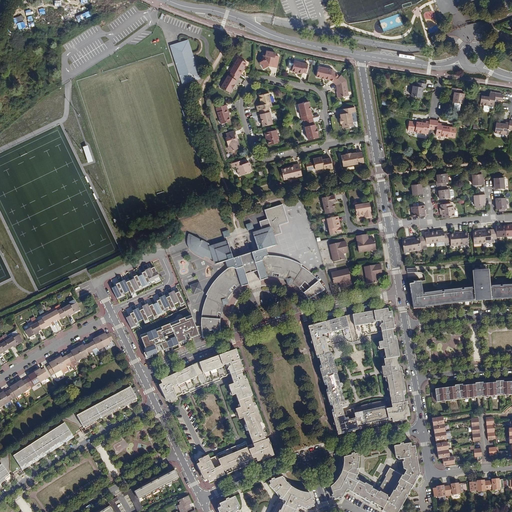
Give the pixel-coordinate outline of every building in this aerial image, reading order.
[(451,4),(440,7),(443,15),(453,12),(451,4)] [(187,40),(170,45),(182,84),(199,78),(187,40)] [(264,60),(260,63),(264,69),(268,66),(269,65),(272,66),(272,67),(276,68),(279,56),(275,56),(272,55),(272,52),(266,51),(264,60)] [(229,71),(231,72),(240,78),(245,71),(244,70),(245,68),(248,64),(238,58),(229,71)] [(308,65),(293,62),(289,61),(287,69),(292,69),(291,72),(296,73),(298,73),(302,74),(303,73),(306,74),(308,65)] [(333,82),(339,77),(331,69),(319,67),(317,77),(329,80),(332,83),(333,82)] [(240,78),(231,72),(229,76),(228,75),(220,87),(231,93),(233,89),(234,89),(236,85),(235,85),(240,78)] [(341,75),(339,77),(333,82),(336,86),(338,98),(348,96),(346,81),(341,75)] [(426,83),(416,82),(416,87),(412,86),(410,96),(421,98),(422,87),(425,88),(426,83)] [(465,89),(452,87),(451,92),(453,92),(452,103),(454,103),(462,104),(465,89)] [(488,96),(480,95),(479,103),(483,104),(483,109),(484,110),(487,111),(489,110),(489,107),(491,108),(492,107),(493,105),(493,106),(494,98),(503,100),(503,94),(489,92),(488,96)] [(256,111),(258,110),(267,108),(272,107),(269,93),(258,96),(260,103),(260,105),(259,106),(255,107),(256,111)] [(302,120),(304,120),(313,118),(309,102),(299,104),(302,120)] [(232,112),(234,111),(231,103),(216,108),(221,124),(235,120),(232,112)] [(355,112),(354,107),(340,110),(341,114),(340,114),(341,118),(342,124),(343,128),(353,126),(351,113),(355,112)] [(272,124),(267,108),(258,110),(260,114),(259,115),(260,119),(261,122),(263,127),(272,124)] [(313,118),(304,120),(306,126),(305,126),(308,140),(318,137),(317,133),(318,133),(317,128),(316,128),(315,124),(314,124),(313,118)] [(432,129),(434,120),(429,120),(429,122),(425,121),(424,123),(415,122),(414,131),(427,134),(428,128),(432,129)] [(434,120),(432,129),(436,129),(435,135),(455,138),(457,128),(441,126),(441,124),(437,123),(438,121),(434,120)] [(511,130),(511,120),(509,120),(509,122),(505,122),(504,124),(495,122),(494,132),(507,134),(508,129),(511,130)] [(279,143),(276,130),(265,132),(266,137),(267,136),(268,140),(269,145),(279,143)] [(240,148),(234,131),(226,134),(227,138),(225,138),(228,146),(227,148),(234,151),(235,149),(240,148)] [(91,149),(86,150),(91,166),(96,165),(91,149)] [(364,162),(362,152),(356,153),(355,152),(351,153),(350,153),(346,154),(345,154),(341,155),(343,166),(364,162)] [(333,168),(331,158),(322,160),(322,157),(313,159),(315,170),(324,168),(324,169),(333,168)] [(251,172),(249,164),(245,165),(243,159),(230,164),(232,168),(236,166),(239,176),(251,172)] [(299,165),(286,168),(281,170),(284,180),(301,175),(299,165)] [(436,183),(436,187),(446,185),(446,182),(448,181),(447,173),(437,174),(437,179),(438,183),(436,183)] [(472,185),(484,184),(484,181),(483,179),(482,179),(482,177),(481,173),(471,174),(472,185)] [(493,177),(493,182),(494,182),(494,183),(493,183),(493,188),(503,188),(503,177),(493,177)] [(423,194),(423,189),(421,189),(421,187),(421,183),(411,184),(412,195),(423,194)] [(446,185),(436,187),(437,190),(439,190),(439,193),(440,199),(450,197),(449,189),(447,189),(446,185)] [(333,204),(332,202),(334,202),(336,201),(335,194),(322,197),(325,213),(334,211),(333,207),(335,206),(334,203),(333,204)] [(483,199),(485,199),(485,194),(473,195),(474,205),(477,205),(477,207),(483,207),(482,205),(484,205),(483,201),(483,199)] [(498,209),(505,209),(506,209),(506,198),(494,198),(494,204),(496,204),(496,205),(495,205),(496,209),(498,209)] [(373,216),(372,215),(370,202),(355,204),(357,215),(365,213),(365,215),(365,218),(373,216)] [(262,230),(253,233),(258,251),(261,259),(254,261),(257,271),(259,277),(261,276),(264,276),(267,276),(272,276),(273,274),(279,275),(279,278),(286,280),(287,285),(293,283),(297,286),(300,289),(302,287),(306,291),(304,294),(307,297),(308,300),(313,298),(315,296),(314,294),(315,293),(318,292),(319,294),(321,292),(325,290),(320,284),(315,278),(307,271),(301,267),(301,265),(295,263),(293,266),(291,265),(289,264),(286,263),(283,262),(279,261),(275,261),(273,260),(269,260),(268,257),(266,249),(276,245),(273,236),(277,235),(275,231),(280,230),(279,226),(288,223),(283,205),(265,210),(268,219),(264,221),(265,225),(261,226),(262,230)] [(413,217),(424,215),(424,210),(425,209),(425,205),(412,207),(413,217)] [(442,212),(442,214),(442,218),(454,217),(453,206),(451,207),(441,208),(439,208),(440,212),(442,212)] [(339,225),(337,216),(327,218),(330,235),(342,232),(340,225),(339,225)] [(496,237),(505,236),(505,225),(495,226),(496,229),(492,229),(492,231),(492,237),(493,239),(496,239),(496,237)] [(434,232),(435,243),(444,242),(444,244),(448,243),(448,241),(447,235),(447,234),(443,234),(443,230),(434,232)] [(482,243),(481,230),(477,231),(477,232),(472,232),(473,244),(482,243)] [(485,230),(481,230),(482,243),(491,243),(490,237),(490,231),(485,231),(485,230)] [(224,239),(226,238),(230,237),(229,234),(228,231),(222,233),(224,239)] [(426,244),(435,243),(434,232),(425,233),(425,236),(421,237),(421,238),(422,244),(422,246),(426,246),(426,244)] [(459,245),(458,232),(454,233),(454,234),(451,234),(449,235),(449,241),(450,246),(459,245)] [(462,232),(458,232),(459,245),(468,245),(467,233),(462,233),(462,232)] [(225,261),(228,269),(227,270),(221,274),(215,280),(210,287),(206,295),(208,296),(205,302),(203,312),(201,322),(201,327),(196,327),(199,335),(200,337),(203,336),(209,333),(208,331),(213,331),(214,332),(220,329),(220,326),(220,320),(217,320),(218,313),(221,313),(222,311),(223,306),(229,304),(227,299),(232,293),(229,291),(234,286),(236,288),(240,285),(243,283),(245,282),(247,281),(246,275),(243,266),(242,266),(235,268),(233,260),(227,242),(209,247),(208,245),(189,234),(189,236),(188,244),(190,243),(191,246),(189,247),(196,254),(198,251),(206,256),(213,260),(218,259),(220,263),(225,261)] [(368,239),(368,235),(365,235),(365,234),(356,235),(359,252),(376,249),(374,238),(368,239)] [(410,239),(412,252),(421,250),(420,245),(419,238),(418,238),(414,239),(414,238),(410,239)] [(403,253),(412,252),(410,239),(406,239),(407,240),(401,241),(403,253)] [(344,253),(347,252),(346,250),(348,249),(346,240),(329,244),(334,261),(345,259),(344,253)] [(246,255),(248,263),(254,261),(261,259),(258,251),(246,255)] [(242,266),(243,265),(248,264),(248,263),(246,255),(233,260),(235,268),(242,266)] [(293,266),(295,263),(284,259),(274,257),(268,257),(269,260),(273,260),(275,261),(279,261),(283,262),(286,263),(289,264),(291,265),(293,266)] [(165,261),(157,264),(161,273),(168,270),(165,261)] [(254,261),(248,263),(248,264),(251,273),(257,271),(254,261)] [(377,276),(381,275),(381,273),(382,272),(381,263),(364,266),(367,283),(378,282),(377,276)] [(248,264),(243,265),(243,266),(246,275),(251,273),(248,264)] [(151,268),(145,271),(145,272),(150,283),(155,281),(157,283),(162,281),(155,267),(151,269),(151,268)] [(339,282),(340,285),(343,285),(343,286),(352,284),(348,268),(331,272),(334,283),(339,282)] [(476,294),(477,301),(481,300),(480,298),(484,297),(484,300),(488,299),(487,293),(488,292),(491,292),(491,287),(489,287),(487,270),(472,271),(474,288),(472,288),(472,293),(475,293),(476,294)] [(137,277),(142,287),(151,283),(150,283),(145,272),(141,273),(142,275),(137,277)] [(129,281),(134,291),(142,287),(137,277),(137,276),(133,277),(134,279),(129,281)] [(119,283),(124,294),(129,291),(131,296),(135,294),(135,292),(134,291),(129,281),(129,280),(125,281),(124,281),(119,283)] [(461,302),(477,301),(476,294),(475,293),(472,293),(472,288),(472,287),(463,288),(463,289),(461,289),(461,288),(443,290),(443,291),(442,292),(441,290),(424,292),(424,294),(423,294),(421,285),(421,281),(413,281),(413,283),(409,283),(413,308),(425,308),(425,306),(461,302)] [(199,282),(190,286),(194,295),(203,291),(199,282)] [(112,289),(116,299),(125,295),(124,294),(119,283),(115,285),(116,286),(112,289)] [(511,283),(508,284),(507,284),(507,286),(502,286),(500,286),(495,287),(495,285),(491,285),(491,287),(491,292),(488,292),(487,293),(488,299),(507,298),(511,297),(511,283)] [(174,291),(168,294),(169,295),(174,305),(179,302),(181,307),(185,305),(178,290),(174,292),(174,291)] [(160,300),(164,309),(169,307),(171,311),(176,309),(174,305),(169,295),(165,297),(164,296),(159,298),(160,300)] [(152,305),(157,314),(165,310),(164,309),(160,300),(156,302),(157,303),(152,305)] [(31,328),(25,331),(29,338),(35,335),(34,334),(47,328),(46,325),(61,317),(61,319),(74,312),(74,313),(80,310),(76,303),(71,306),(70,305),(58,312),(57,310),(42,318),(43,320),(30,327),(31,328)] [(147,304),(142,307),(142,308),(146,316),(151,314),(153,318),(158,316),(157,315),(152,305),(151,303),(147,305),(147,304)] [(133,313),(137,321),(142,318),(144,323),(148,321),(146,316),(142,308),(138,310),(138,309),(132,311),(133,313)] [(336,321),(336,319),(328,321),(329,323),(325,324),(325,322),(315,325),(315,327),(312,328),(311,326),(308,327),(310,334),(313,334),(314,336),(311,337),(312,341),(315,340),(317,347),(326,344),(330,343),(330,344),(345,340),(352,339),(362,336),(377,333),(381,332),(392,330),(394,329),(393,322),(391,323),(390,319),(393,319),(391,312),(388,312),(388,315),(385,316),(384,310),(373,311),(374,313),(371,314),(371,312),(362,313),(362,315),(357,316),(356,314),(352,315),(353,319),(347,321),(346,316),(342,317),(342,320),(336,321)] [(126,318),(130,327),(138,323),(137,321),(133,313),(129,314),(130,316),(126,318)] [(196,327),(191,315),(161,327),(162,329),(156,332),(155,329),(140,335),(145,349),(144,349),(147,357),(157,353),(157,352),(169,347),(169,348),(178,345),(177,344),(199,335),(196,327)] [(0,352),(4,350),(5,351),(17,344),(18,345),(23,342),(16,331),(11,334),(13,336),(9,339),(7,335),(3,338),(5,342),(1,345),(0,344),(0,352)] [(99,336),(105,347),(111,344),(110,341),(113,340),(109,333),(107,335),(106,333),(105,333),(99,336)] [(382,367),(383,371),(388,370),(389,373),(383,374),(384,378),(387,377),(390,398),(394,398),(394,400),(404,399),(403,396),(405,392),(401,370),(399,368),(397,368),(396,365),(398,364),(397,357),(399,357),(396,338),(393,337),(392,337),(391,334),(382,336),(383,342),(381,342),(382,350),(384,349),(386,359),(384,360),(385,367),(382,367)] [(94,341),(89,344),(92,350),(97,348),(98,350),(105,347),(99,336),(93,339),(94,341)] [(84,345),(77,348),(83,359),(89,355),(88,353),(92,350),(89,344),(85,346),(84,345)] [(67,356),(70,362),(76,359),(77,362),(83,359),(77,348),(71,352),(72,353),(67,356)] [(338,381),(332,360),(330,361),(329,358),(331,357),(330,354),(329,354),(327,348),(314,351),(316,358),(319,359),(320,365),(319,368),(324,385),(326,386),(327,388),(326,391),(329,405),(332,406),(333,409),(331,412),(332,413),(341,411),(340,409),(342,408),(345,407),(346,406),(346,405),(345,404),(343,405),(342,402),(344,401),(341,390),(336,392),(335,389),(340,388),(340,387),(341,386),(340,385),(339,384),(337,385),(337,382),(338,381)] [(183,372),(182,370),(175,374),(176,375),(173,377),(172,375),(163,379),(164,381),(161,383),(162,384),(158,386),(161,392),(163,391),(165,394),(163,395),(166,401),(169,400),(176,397),(182,394),(182,395),(189,392),(190,392),(191,392),(202,387),(201,386),(207,382),(207,384),(217,380),(219,379),(220,377),(226,375),(230,373),(239,370),(242,369),(240,362),(236,363),(235,360),(239,359),(236,350),(233,351),(233,352),(230,353),(229,352),(219,356),(219,357),(216,358),(216,357),(209,359),(209,361),(203,363),(202,362),(199,363),(200,367),(194,369),(192,366),(188,368),(188,369),(183,372)] [(66,364),(70,362),(67,356),(62,358),(62,357),(55,360),(61,371),(67,367),(66,364)] [(64,375),(61,371),(55,360),(49,364),(50,365),(47,367),(52,376),(55,374),(57,379),(64,375)] [(40,369),(34,373),(41,383),(50,377),(45,368),(41,370),(40,369)] [(31,388),(41,383),(34,373),(29,376),(30,378),(26,380),(31,388)] [(241,414),(237,415),(239,419),(243,417),(245,424),(244,424),(244,425),(244,426),(245,430),(247,431),(248,430),(251,440),(264,436),(265,435),(265,433),(264,432),(263,432),(259,423),(261,422),(255,403),(254,402),(252,402),(250,396),(252,395),(246,377),(244,375),(243,375),(241,376),(240,374),(231,378),(233,383),(228,385),(232,395),(235,394),(239,403),(238,404),(237,406),(238,408),(235,409),(236,412),(239,411),(241,414)] [(22,394),(31,388),(26,380),(23,382),(22,380),(16,384),(22,394)] [(435,391),(432,391),(433,402),(444,400),(471,397),(492,396),(511,394),(511,381),(489,382),(458,385),(435,389),(435,391)] [(16,398),(22,394),(16,384),(10,388),(11,389),(8,391),(12,398),(15,396),(16,398)] [(135,401),(137,399),(136,398),(139,396),(137,393),(134,394),(133,393),(137,391),(135,387),(132,389),(130,387),(94,406),(77,416),(74,410),(70,412),(54,422),(58,428),(16,455),(14,457),(10,450),(0,456),(0,486),(1,485),(0,484),(4,481),(5,482),(10,478),(9,477),(12,474),(14,476),(28,466),(27,464),(32,462),(33,463),(37,460),(36,459),(40,456),(41,458),(45,455),(44,453),(49,451),(50,452),(54,449),(53,448),(57,445),(58,447),(63,444),(62,442),(66,440),(67,442),(74,437),(82,431),(81,430),(84,428),(85,430),(91,426),(90,425),(95,423),(95,424),(100,422),(99,420),(103,418),(104,419),(109,417),(108,415),(112,413),(113,414),(118,412),(117,410),(121,408),(122,410),(127,407),(126,405),(130,403),(131,405),(136,402),(135,401)] [(13,399),(12,398),(8,391),(5,393),(4,392),(0,394),(0,399),(4,405),(13,399)] [(399,403),(391,404),(389,404),(388,402),(364,407),(345,412),(346,415),(344,415),(333,418),(336,429),(339,428),(340,431),(337,432),(338,435),(343,434),(343,432),(348,431),(348,432),(370,427),(369,423),(373,422),(374,426),(389,423),(406,419),(406,416),(409,416),(407,405),(400,406),(399,403)] [(344,415),(343,410),(341,411),(332,413),(332,414),(333,418),(344,415)] [(432,420),(433,425),(444,423),(443,416),(433,418),(433,420),(432,420)] [(435,432),(445,431),(444,423),(433,425),(433,430),(435,429),(435,432)] [(445,431),(435,432),(436,435),(434,435),(435,440),(447,438),(445,431)] [(253,444),(266,439),(264,436),(251,440),(253,444)] [(266,439),(253,444),(247,446),(246,443),(245,444),(244,442),(218,454),(218,455),(210,459),(208,455),(198,460),(199,463),(200,466),(197,467),(204,481),(207,479),(209,483),(224,475),(234,471),(232,467),(236,465),(238,469),(254,463),(266,458),(265,454),(268,453),(269,457),(274,456),(267,439),(266,439)] [(438,448),(438,450),(448,449),(447,442),(436,443),(436,448),(438,448)] [(411,443),(394,446),(395,457),(399,456),(399,460),(404,459),(404,461),(402,462),(403,469),(406,470),(404,473),(416,480),(420,474),(417,460),(415,460),(415,457),(417,456),(415,445),(411,446),(411,443)] [(450,457),(448,449),(438,450),(439,453),(437,453),(438,459),(450,457)] [(340,486),(347,490),(358,496),(383,510),(382,511),(383,511),(397,511),(406,498),(404,497),(411,485),(413,486),(415,483),(402,476),(403,475),(389,468),(377,491),(374,489),(373,491),(371,489),(371,488),(372,487),(365,483),(364,484),(358,481),(358,482),(357,481),(356,477),(358,473),(356,473),(356,470),(358,469),(359,457),(357,456),(357,453),(348,455),(348,456),(348,457),(348,458),(348,459),(348,460),(347,461),(347,462),(347,463),(347,464),(347,465),(347,466),(347,467),(346,467),(346,468),(346,469),(346,470),(346,471),(345,472),(345,473),(344,474),(344,475),(344,476),(343,477),(343,478),(342,479),(342,480),(341,481),(341,482),(340,486)] [(453,456),(450,457),(438,459),(439,462),(443,462),(443,463),(444,463),(444,466),(454,464),(453,456)] [(340,476),(337,480),(341,482),(341,481),(342,480),(342,479),(343,478),(343,477),(344,476),(344,475),(344,474),(345,473),(345,472),(346,471),(346,470),(343,469),(342,470),(340,476)] [(132,489),(124,494),(125,497),(128,495),(137,511),(138,511),(139,511),(144,509),(139,500),(179,478),(175,470),(172,471),(159,479),(159,478),(150,483),(150,484),(135,492),(134,492),(133,492),(132,489)] [(404,473),(403,475),(402,476),(415,483),(416,480),(404,473)] [(284,485),(286,487),(288,485),(288,484),(285,481),(282,476),(279,478),(280,479),(280,480),(281,482),(282,483),(282,484),(284,485)] [(294,511),(298,505),(301,499),(301,498),(299,495),(298,494),(296,494),(295,494),(294,493),(293,493),(292,493),(291,492),(290,491),(289,490),(288,489),(287,488),(286,487),(284,485),(282,484),(282,483),(281,482),(280,480),(280,479),(279,478),(269,481),(271,484),(269,485),(280,497),(279,498),(280,499),(282,499),(281,503),(279,502),(277,502),(272,511),(294,511)] [(488,481),(489,490),(492,490),(493,491),(501,491),(500,489),(504,489),(503,480),(500,480),(497,481),(496,479),(491,479),(492,481),(488,481)] [(337,480),(336,481),(335,482),(333,484),(330,486),(332,491),(333,490),(336,488),(340,486),(341,482),(337,480)] [(489,490),(488,481),(485,481),(485,480),(480,480),(480,482),(477,482),(473,483),(474,487),(471,488),(472,492),(474,491),(474,492),(478,491),(478,493),(486,492),(486,491),(489,490)] [(451,485),(448,486),(449,495),(452,494),(453,496),(460,495),(460,493),(463,493),(462,484),(459,484),(458,484),(456,485),(456,483),(450,484),(451,485)] [(288,485),(286,487),(287,488),(288,489),(289,490),(290,491),(291,492),(292,493),(293,493),(294,493),(295,494),(296,494),(298,494),(299,495),(300,492),(300,491),(295,489),(291,487),(288,485)] [(404,497),(406,498),(413,486),(411,485),(404,497)] [(446,495),(449,495),(448,486),(444,487),(444,485),(439,485),(439,487),(439,488),(436,488),(433,489),(434,497),(438,497),(438,498),(446,497),(446,495)] [(340,486),(336,488),(344,495),(347,490),(340,486)] [(343,498),(344,495),(336,488),(333,490),(332,491),(334,500),(342,497),(343,498)] [(192,504),(188,496),(179,501),(180,504),(178,506),(180,511),(195,511),(195,510),(192,511),(190,511),(189,511),(189,509),(187,506),(190,505),(192,504)] [(235,497),(219,503),(220,506),(217,507),(218,511),(235,511),(238,511),(236,508),(239,506),(235,497)] [(304,508),(306,497),(302,497),(301,498),(301,499),(298,505),(304,508)] [(307,508),(314,506),(312,497),(306,497),(304,508),(307,509),(307,508)] [(118,501),(116,498),(115,498),(108,503),(110,505),(109,506),(100,511),(120,511),(115,503),(118,501)]
